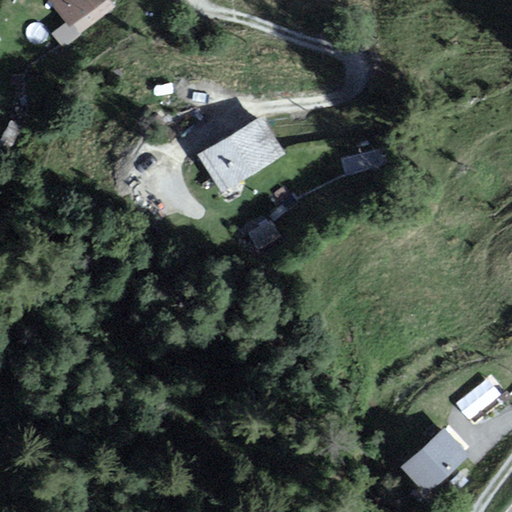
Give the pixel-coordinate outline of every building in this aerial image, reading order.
[(84,39),(121,16),(106,0),(46,0),(71,26),(84,39)] [(71,26),(53,38),(70,52),(84,39),(71,26)] [(254,120),(196,159),(223,197),(282,158),(254,120)] [(343,149),(345,166),(385,161),(383,144),(343,149)] [(271,210),(248,220),(256,241),(280,232),(271,210)] [(487,368),(455,395),(469,412),(501,386),(487,368)] [(470,458),(444,431),(398,468),(425,496),(470,458)]
